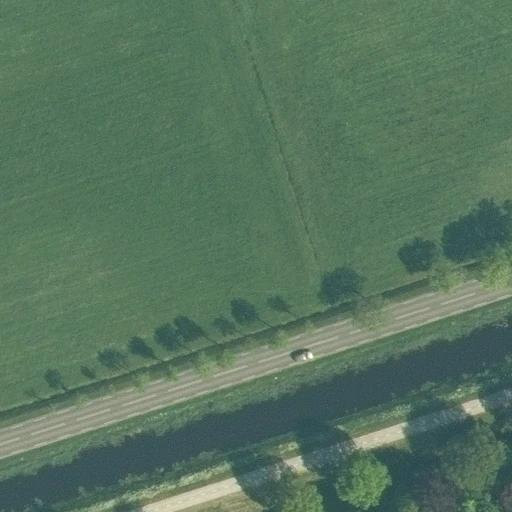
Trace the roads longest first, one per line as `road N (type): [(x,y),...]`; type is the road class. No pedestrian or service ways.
road 1 (primary): [(0,444),(511,281)]
road 2 (unclassified): [(511,393),(144,511)]
